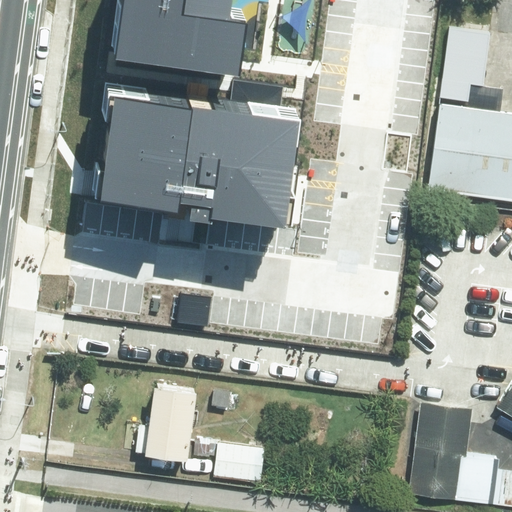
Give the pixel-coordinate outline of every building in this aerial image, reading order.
[(117,0),(112,48),(236,62),(242,11),(226,10),(227,0),(117,0)] [(465,0),(464,21),(494,24),(495,0),(465,0)] [(470,81),(488,83),(491,30),(449,27),(444,96),(469,97),(470,81)] [(272,55),(254,52),(246,88),(264,92),(272,55)] [(93,191),(289,213),(302,105),(106,82),(102,112),(109,113),(103,164),(97,164),(93,191)] [(511,110),(438,100),(426,189),(511,200),(511,110)] [(248,216),(233,212),(227,243),(242,246),(248,216)] [(211,298),(181,294),(177,322),(207,326),(211,298)] [(511,382),(497,407),(511,416),(511,382)] [(140,426),(137,453),(186,459),(195,388),(158,384),(153,428),(140,426)] [(495,453),(468,450),(472,405),(420,400),(411,493),(511,502),(511,468),(493,467),(495,453)] [(260,481),(264,448),(218,443),(214,476),(260,481)]
